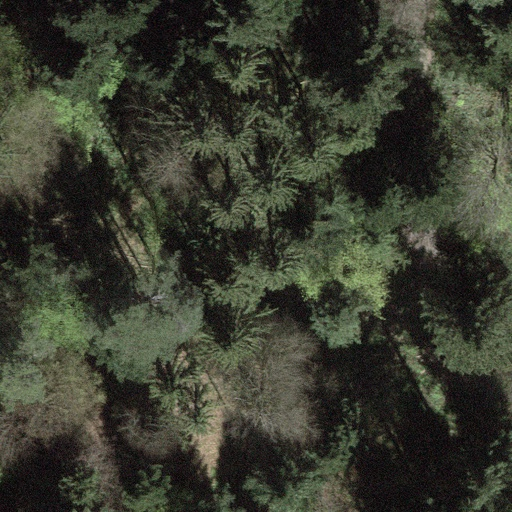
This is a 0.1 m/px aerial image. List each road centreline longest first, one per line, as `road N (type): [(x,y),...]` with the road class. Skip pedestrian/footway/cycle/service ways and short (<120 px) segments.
road 1 (track): [(511,377),(435,244),(407,102),(416,0)]
road 2 (track): [(0,131),(26,122),(149,0)]
